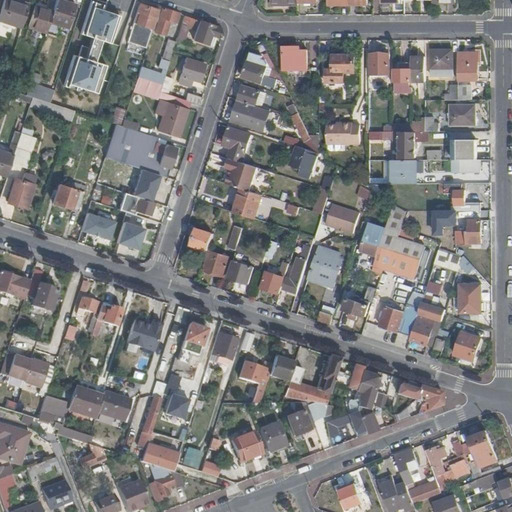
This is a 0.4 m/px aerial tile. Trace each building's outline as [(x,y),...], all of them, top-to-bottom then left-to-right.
[(28,3),(19,0),(2,0),(0,8),(0,21),(20,28),(28,3)] [(55,0),(53,7),(52,11),(49,21),(66,27),(73,3),(62,0),(55,0)] [(136,12),(139,13),(135,23),(152,28),(157,10),(138,4),(136,12)] [(34,5),(27,27),(45,33),(49,21),(52,11),(45,9),(34,5)] [(118,16),(88,6),(79,36),(89,39),(86,49),(78,47),(75,58),(71,56),(62,83),(96,94),(104,69),(92,65),(99,44),(108,47),(118,16)] [(155,31),(164,34),(168,22),(169,20),(175,22),(178,13),(162,8),(155,31)] [(193,39),(206,44),(206,43),(209,34),(214,36),(216,36),(219,26),(183,14),(180,23),(188,26),(196,28),(193,39)] [(132,22),(127,41),(146,47),(152,28),(135,23),(132,22)] [(188,26),(180,23),(175,38),(183,41),(188,26)] [(214,36),(209,34),(206,43),(211,45),(214,36)] [(160,68),(159,73),(140,67),(137,76),(147,79),(161,84),(164,76),(171,51),(174,42),(166,39),(157,67),(160,68)] [(299,51),(300,47),(284,47),(283,69),(307,69),(307,51),(299,51)] [(453,76),(452,50),(431,50),(431,76),(453,76)] [(263,56),(252,52),(246,69),(283,82),(269,54),(263,56)] [(476,53),(458,53),(458,60),(458,80),(477,80),(477,64),(476,64),(476,53)] [(390,74),(390,54),(370,54),(371,74),(390,74)] [(355,72),(355,56),(333,56),(333,69),(325,69),(325,82),(344,82),(344,72),(355,72)] [(204,64),(185,58),(179,76),(186,78),(186,80),(190,81),(191,79),(198,82),(204,64)] [(412,82),(412,62),(404,63),(404,69),(395,69),(395,92),(412,93),(412,86),(409,87),(409,82),(412,82)] [(273,90),(285,93),(287,88),(283,82),(246,69),(243,77),(261,83),(262,82),(268,84),(269,82),(274,84),(273,90)] [(159,91),(161,84),(147,79),(137,76),(132,92),(156,99),(152,113),(161,115),(156,130),(178,137),(189,101),(186,100),(166,93),(159,91)] [(171,78),(164,76),(161,84),(159,91),(166,93),(171,78)] [(177,83),(189,87),(190,81),(186,80),(186,78),(179,76),(177,83)] [(444,100),(458,100),(458,84),(451,84),(451,93),(444,94),(444,100)] [(472,84),(458,84),(458,100),(472,100),(472,84)] [(260,91),(243,85),(238,100),(256,106),(256,104),(260,93),(260,91)] [(34,89),(31,96),(41,100),(44,92),(34,89)] [(13,90),(11,96),(22,100),(23,98),(30,101),(31,96),(25,94),(13,90)] [(201,98),(188,93),(186,100),(189,101),(199,105),(199,103),(201,98)] [(266,95),(260,93),(256,104),(260,106),(262,106),(266,95)] [(290,96),(282,94),(287,105),(292,103),(290,96)] [(29,102),(28,105),(62,116),(65,107),(48,102),(41,100),(31,96),(30,101),(29,102)] [(232,120),(249,126),(250,123),(256,106),(238,100),(232,120)] [(292,103),(287,105),(292,114),(297,112),(292,103)] [(256,104),(256,106),(250,123),(255,124),(260,106),(256,104)] [(476,113),(476,104),(451,104),(451,125),(474,125),(474,113),(476,113)] [(121,123),(124,110),(115,108),(113,121),(121,123)] [(297,112),(292,114),(298,127),(304,125),(297,112)] [(426,117),(426,123),(426,131),(439,131),(439,123),(434,123),(434,118),(426,117)] [(137,123),(123,118),(121,126),(135,130),(137,123)] [(327,143),(361,143),(360,124),(353,125),(353,122),(341,122),(342,125),(327,125),(327,143)] [(114,123),(110,137),(104,153),(103,157),(135,167),(165,177),(174,148),(157,142),(143,138),(144,133),(135,130),(121,126),(114,123)] [(298,127),(305,141),(311,137),(305,128),(304,126),(304,125),(298,127)] [(22,126),(20,131),(10,162),(26,167),(34,137),(31,136),(33,129),(22,126)] [(224,145),(232,147),(229,157),(242,162),(251,133),(230,127),(224,145)] [(0,148),(0,163),(8,166),(10,162),(20,131),(14,129),(7,151),(0,148)] [(393,131),(393,138),(397,138),(397,137),(400,137),(400,157),(415,157),(415,148),(415,142),(415,132),(400,133),(400,131),(393,131)] [(102,143),(99,152),(104,153),(110,137),(100,135),(98,141),(102,143)] [(287,135),(285,142),(295,144),(296,138),(287,135)] [(478,140),(454,139),(454,159),(460,159),(478,159),(478,140)] [(321,153),(314,142),(311,150),(317,152),(321,153)] [(296,174),(309,178),(317,152),(311,150),(296,145),(289,165),(298,167),(296,174)] [(443,161),(442,150),(427,150),(428,161),(443,161)] [(127,193),(135,167),(103,157),(95,182),(98,183),(105,186),(123,192),(127,193)] [(242,162),(229,157),(226,168),(230,169),(226,182),(241,187),(250,190),(258,167),(242,162)] [(481,172),(481,159),(478,159),(460,159),(460,172),(481,172)] [(393,160),(393,183),(397,183),(416,183),(416,160),(393,160)] [(0,174),(5,176),(8,166),(0,163),(0,174)] [(25,172),(22,179),(15,177),(8,199),(6,199),(6,200),(27,207),(27,206),(26,206),(36,175),(25,172)] [(78,210),(84,191),(59,183),(52,202),(78,210)] [(105,186),(98,183),(95,192),(102,194),(105,186)] [(445,183),(436,183),(436,193),(445,193),(445,183)] [(453,203),(453,205),(465,205),(465,204),(465,190),(462,190),(462,183),(445,183),(445,193),(447,193),(447,194),(450,194),(450,193),(452,193),(455,193),(455,202),(453,203)] [(250,190),(241,187),(233,212),(247,216),(253,218),(261,195),(250,190)] [(155,209),(149,207),(151,201),(127,193),(123,192),(121,198),(137,204),(135,211),(152,217),(155,209)] [(319,204),(306,200),(304,207),(316,211),(319,204)] [(296,205),(286,202),(284,210),(294,213),(296,205)] [(354,232),(360,211),(332,203),(326,224),(354,232)] [(469,210),(456,210),(456,243),(481,243),(481,221),(480,221),(480,210),(469,210)] [(114,221),(86,212),(80,231),(108,240),(114,221)] [(387,223),(365,216),(358,238),(364,240),(362,245),(378,250),(387,223)] [(373,265),(383,268),(415,279),(421,280),(429,254),(424,252),(426,246),(398,237),(401,228),(403,221),(389,216),(387,223),(378,250),(373,265)] [(143,228),(122,220),(115,242),(136,249),(143,228)] [(214,232),(215,227),(203,223),(201,228),(214,232)] [(243,227),(238,226),(234,236),(240,238),(243,227)] [(197,227),(192,243),(208,249),(214,232),(201,228),(197,227)] [(234,236),(231,248),(236,250),(240,238),(234,236)] [(276,242),(270,240),(268,247),(267,251),(266,252),(272,254),(276,242)] [(287,277),(284,289),(296,292),(312,246),(303,243),(292,278),(287,277)] [(267,251),(268,247),(260,245),(255,259),(263,262),(266,252),(267,251)] [(464,257),(439,248),(431,273),(456,280),(464,257)] [(225,275),(231,256),(210,250),(204,269),(225,275)] [(328,254),(318,251),(309,279),(329,285),(338,257),(339,253),(335,251),(329,250),(328,254)] [(245,255),(237,252),(229,277),(249,283),(254,266),(242,262),(245,255)] [(342,259),(338,257),(329,285),(334,286),(342,259)] [(290,262),(283,261),(279,275),(284,276),(285,277),(290,262)] [(38,283),(41,273),(32,270),(29,281),(26,289),(34,292),(30,305),(49,311),(56,289),(38,283)] [(20,278),(0,271),(0,290),(14,295),(20,278)] [(279,293),(284,276),(279,275),(267,271),(261,287),(263,288),(262,292),(267,293),(268,290),(279,293)] [(388,277),(381,289),(397,297),(401,289),(393,285),(395,281),(388,277)] [(29,281),(20,278),(14,295),(24,299),(26,289),(29,281)] [(79,290),(90,294),(94,282),(83,278),(79,290)] [(461,302),(461,312),(482,312),(482,283),(461,284),(461,296),(454,296),(454,302),(461,302)] [(426,288),(422,301),(440,307),(447,309),(451,296),(426,288)] [(97,301),(81,297),(78,307),(84,309),(93,312),(94,312),(96,304),(97,301)] [(360,314),(366,316),(369,306),(369,305),(360,302),(347,298),(345,309),(351,311),(350,315),(359,318),(360,314)] [(384,316),(381,325),(399,331),(412,334),(418,313),(420,307),(408,303),(403,301),(401,308),(388,304),(387,307),(384,307),(381,315),(384,316)] [(422,301),(420,307),(418,313),(436,319),(438,311),(440,307),(422,301)] [(100,305),(98,313),(93,328),(98,330),(101,320),(116,325),(121,309),(110,305),(109,308),(100,305)] [(325,312),(323,311),(320,321),(331,324),(335,313),(334,312),(335,309),(327,307),(325,312)] [(436,319),(429,339),(436,341),(445,314),(438,311),(436,319)] [(93,312),(87,329),(92,330),(93,328),(98,313),(94,312),(93,312)] [(174,322),(185,325),(187,316),(176,313),(174,322)] [(436,319),(418,313),(412,334),(410,339),(428,344),(429,339),(436,319)] [(221,320),(213,318),(210,330),(211,330),(203,353),(210,355),(210,353),(211,353),(217,332),(221,320)] [(132,319),(125,342),(152,351),(161,323),(150,320),(149,324),(132,319)] [(207,329),(189,324),(181,349),(198,354),(207,329)] [(76,327),(67,325),(64,337),(72,339),(76,327)] [(237,339),(217,332),(211,353),(216,355),(231,359),(237,339)] [(253,334),(247,332),(243,343),(249,345),(253,334)] [(476,360),(483,338),(464,332),(457,354),(476,360)] [(440,338),(436,348),(444,350),(447,340),(440,338)] [(241,352),(246,354),(249,345),(243,343),(241,352)] [(29,360),(7,353),(0,373),(21,380),(29,360)] [(274,354),(272,362),(270,368),(268,375),(287,382),(293,366),(294,361),(274,354)] [(287,382),(283,395),(304,402),(306,406),(308,411),(311,419),(320,415),(325,405),(332,383),(340,359),(329,355),(323,377),(319,377),(315,388),(298,383),(303,369),(293,366),(287,382)] [(30,358),(29,360),(21,380),(21,381),(39,387),(46,389),(53,366),(30,358)] [(272,362),(264,360),(262,366),(270,368),(272,362)] [(240,377),(258,384),(257,388),(252,403),(259,403),(268,375),(270,368),(262,366),(254,363),(245,361),(240,377)] [(363,366),(354,363),(347,388),(355,390),(357,384),(362,370),(363,366)] [(210,367),(206,366),(202,380),(205,381),(210,367)] [(379,376),(362,370),(357,384),(374,389),(373,392),(379,393),(386,396),(388,390),(376,387),(379,376)] [(132,378),(142,381),(144,374),(134,372),(132,378)] [(153,397),(162,399),(166,385),(156,382),(151,396),(153,397)] [(401,384),(397,394),(414,400),(416,394),(417,388),(418,389),(420,384),(412,382),(410,387),(401,384)] [(355,390),(362,392),(359,402),(358,406),(368,409),(373,392),(374,389),(357,384),(355,390)] [(416,394),(422,396),(418,413),(441,405),(442,391),(420,384),(418,389),(417,388),(416,394)] [(257,388),(250,386),(245,403),(248,403),(252,403),(257,388)] [(46,389),(39,387),(37,393),(44,396),(46,389)] [(73,389),(69,403),(67,408),(87,414),(95,417),(97,413),(101,398),(73,389)] [(104,390),(101,398),(97,413),(124,421),(131,399),(104,390)] [(376,404),(383,406),(386,396),(379,393),(376,404)] [(69,403),(45,395),(40,411),(53,415),(51,421),(62,425),(63,419),(67,408),(69,403)] [(182,420),(188,400),(171,395),(164,414),(182,420)] [(153,397),(138,445),(146,447),(150,437),(152,431),(162,399),(153,397)] [(205,400),(196,397),(194,404),(203,407),(205,400)] [(252,403),(248,403),(252,413),(277,405),(276,403),(260,403),(259,403),(252,403)] [(285,414),(294,435),(315,427),(311,419),(308,411),(306,406),(293,406),(295,411),(291,413),(290,412),(285,414)] [(355,408),(356,411),(365,431),(366,434),(377,430),(368,409),(358,406),(355,408)] [(397,419),(407,415),(405,407),(397,412),(395,413),(397,419)] [(360,429),(361,432),(365,431),(356,411),(348,414),(350,420),(354,431),(360,429)] [(348,414),(336,419),(339,425),(350,420),(348,414)] [(336,419),(328,422),(333,435),(342,432),(339,425),(336,419)] [(276,423),(259,430),(267,451),(275,448),(285,444),(276,423)] [(0,460),(18,467),(28,434),(0,425),(0,460)] [(261,453),(253,432),(230,441),(237,459),(247,455),(248,458),(261,453)] [(488,433),(470,440),(478,461),(481,468),(499,461),(488,433)] [(150,437),(146,447),(144,454),(159,459),(175,464),(183,441),(179,440),(175,452),(151,444),(152,438),(150,437)] [(219,440),(211,438),(208,448),(215,450),(216,450),(219,440)] [(461,441),(455,444),(459,457),(463,455),(466,454),(461,441)] [(81,458),(78,459),(82,468),(95,463),(93,458),(104,454),(102,449),(89,444),(87,444),(91,454),(81,458)] [(455,474),(469,469),(465,460),(452,465),(453,470),(450,471),(447,472),(441,459),(449,455),(446,445),(428,452),(437,476),(441,474),(443,477),(445,476),(447,481),(456,477),(455,474)] [(197,466),(202,451),(187,446),(182,461),(197,466)] [(407,482),(410,491),(414,490),(412,483),(414,482),(410,470),(419,467),(412,448),(396,454),(405,477),(407,482)] [(104,454),(93,458),(95,463),(106,458),(104,454)] [(459,457),(450,460),(452,465),(465,460),(463,455),(459,457)] [(58,465),(55,458),(33,467),(35,474),(58,465)] [(142,461),(139,461),(143,471),(149,470),(149,468),(149,464),(142,461)] [(205,461),(201,472),(217,477),(221,466),(205,461)] [(478,461),(471,463),(477,480),(484,477),(483,473),(481,468),(478,461)] [(149,468),(156,485),(150,488),(154,499),(161,497),(160,495),(167,492),(165,487),(173,483),(175,488),(183,485),(178,473),(149,464),(149,468)] [(502,470),(501,466),(483,473),(484,477),(495,472),(502,470)] [(33,467),(26,470),(31,483),(37,480),(35,474),(33,467)] [(380,478),(392,511),(405,507),(400,493),(396,485),(399,483),(397,480),(395,472),(380,478)] [(490,482),(498,479),(495,472),(484,477),(477,480),(471,482),(473,486),(479,483),(482,491),(492,487),(490,482)] [(2,479),(0,479),(0,496),(4,509),(10,507),(7,498),(9,497),(7,490),(15,487),(11,476),(2,479)] [(405,477),(397,480),(399,483),(399,485),(407,482),(405,477)] [(127,478),(115,482),(127,511),(147,504),(137,480),(129,483),(127,478)] [(500,487),(496,489),(500,499),(511,494),(511,479),(511,478),(499,483),(500,487)] [(358,485),(357,481),(340,487),(341,491),(358,485)] [(414,490),(410,491),(415,504),(443,493),(438,481),(414,490)] [(42,491),(50,510),(73,501),(65,482),(42,491)] [(402,492),(400,493),(405,507),(411,505),(412,508),(416,506),(415,504),(410,491),(407,482),(399,485),(402,492)] [(348,510),(366,503),(358,485),(341,491),(348,510)] [(464,511),(458,493),(436,501),(440,511),(464,511)] [(112,511),(119,509),(113,494),(95,501),(98,511),(112,511)] [(511,511),(511,503),(503,507),(498,509),(498,511),(511,511)]
